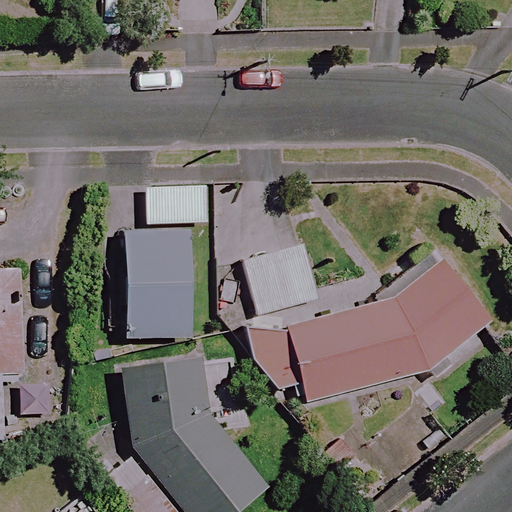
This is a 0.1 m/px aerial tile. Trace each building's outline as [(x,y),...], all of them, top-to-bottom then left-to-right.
[(206,225),(204,188),(145,189),(146,226),(206,225)] [(188,237),(125,237),(125,339),(189,339),(188,237)] [(316,302),(303,248),(244,262),(257,315),(316,302)] [(23,271),(0,271),(0,450),(3,450),(3,382),(23,382),(23,271)] [(424,374),(484,329),(459,285),(254,339),(267,389),(300,392),(304,405),(424,374)] [(208,416),(199,355),(119,368),(132,447),(153,475),(121,500),(130,511),(235,511),(265,489),(208,416)]
